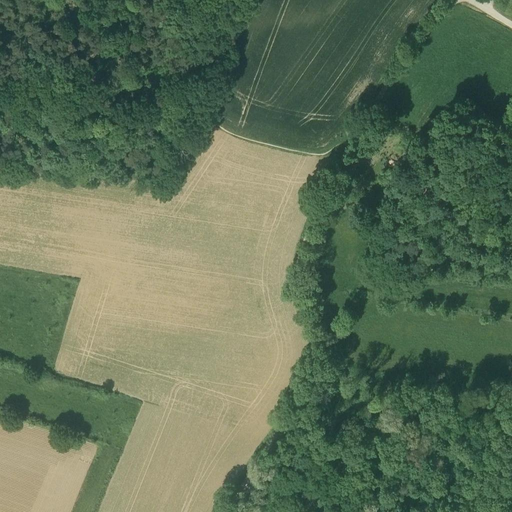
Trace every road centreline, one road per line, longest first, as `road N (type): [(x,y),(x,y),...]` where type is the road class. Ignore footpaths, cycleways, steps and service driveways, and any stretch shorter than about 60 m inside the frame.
road 1 (unclassified): [(225,511),(318,370),(298,271),(343,157),(429,24),(455,0)]
road 2 (track): [(224,0),(188,70),(151,110),(123,117),(0,90)]
